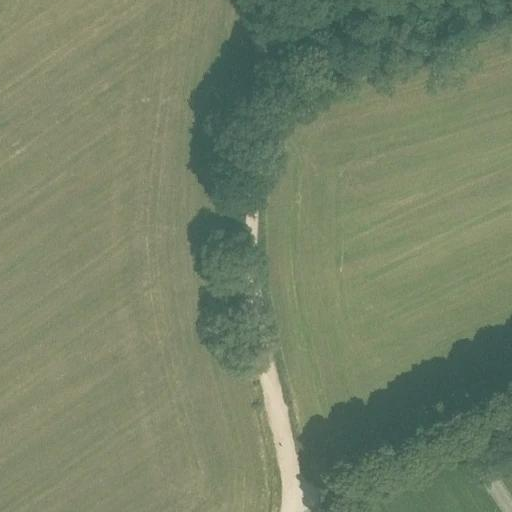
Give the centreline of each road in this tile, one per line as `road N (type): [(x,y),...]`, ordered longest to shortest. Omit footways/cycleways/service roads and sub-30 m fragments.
road 1 (track): [(298,511),(246,294),(240,200),(270,0)]
road 2 (tertiary): [(304,511),(511,409)]
